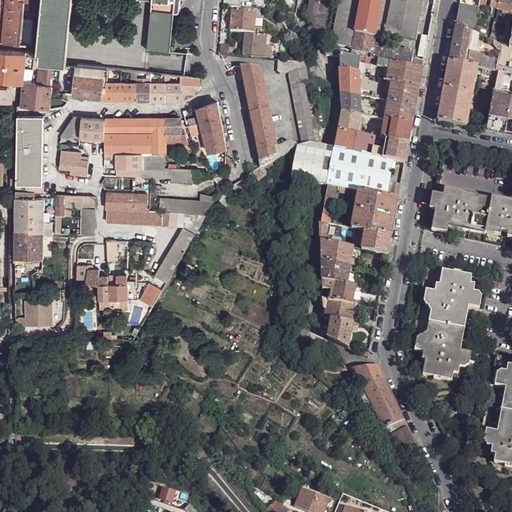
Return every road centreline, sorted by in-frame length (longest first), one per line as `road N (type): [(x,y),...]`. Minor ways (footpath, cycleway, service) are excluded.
road 1 (residential): [(458,511),(385,353),(422,132)]
road 2 (residential): [(0,83),(16,91),(12,452)]
road 3 (residential): [(241,168),(228,98),(207,56),(210,0)]
road 4 (residential): [(422,132),(446,0)]
